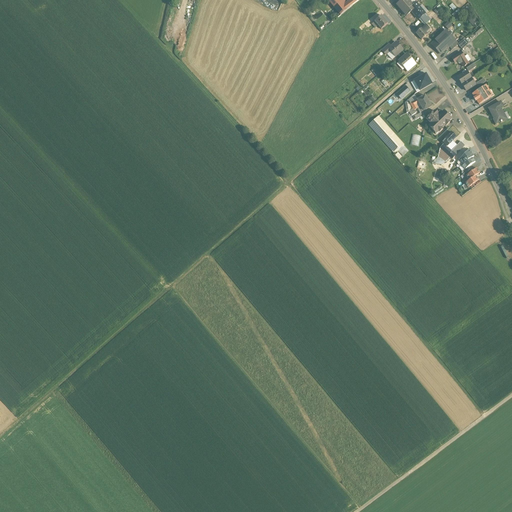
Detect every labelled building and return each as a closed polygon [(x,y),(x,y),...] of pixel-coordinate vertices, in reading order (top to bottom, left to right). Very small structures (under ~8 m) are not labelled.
[(327,0),(341,15),(343,13),(346,11),(350,8),(347,3),(343,0),(327,0)] [(407,0),(400,0),(395,4),(406,16),(412,11),(415,8),(413,6),(408,1),(407,0)] [(419,7),(416,3),(413,6),(415,8),(412,11),(419,20),(425,14),(419,8),(419,7)] [(425,14),(419,20),(421,23),(425,19),(427,16),(425,14)] [(388,24),(381,16),(374,22),(381,30),(388,24)] [(422,28),(416,33),(421,40),(427,35),(425,32),(424,30),(422,28)] [(446,31),(440,37),(444,40),(442,42),(443,41),(445,42),(451,36),(446,31)] [(451,36),(445,42),(443,41),(442,42),(448,48),(449,47),(455,41),(451,36)] [(440,37),(435,41),(438,45),(442,42),(444,40),(440,37)] [(458,44),(458,45),(462,50),(469,44),(464,39),(458,44)] [(455,41),(449,47),(452,50),(458,45),(458,44),(455,41)] [(438,45),(435,48),(440,55),(448,48),(442,42),(438,45)] [(403,51),(396,43),(391,48),(389,49),(391,52),(395,57),(403,51)] [(388,44),(381,50),(386,56),(391,52),(389,49),(391,48),(388,44)] [(468,64),(461,53),(452,59),(455,64),(457,62),(458,63),(459,64),(460,64),(461,64),(463,67),(468,64)] [(413,62),(407,55),(399,62),(405,69),(414,62),(413,61),(413,62)] [(414,62),(405,69),(408,72),(417,65),(414,62)] [(474,64),(466,69),(468,72),(476,67),(474,64)] [(467,72),(457,78),(462,85),(471,79),(467,72)] [(420,91),(432,85),(426,74),(414,80),(420,91)] [(471,79),(462,85),(466,91),(475,85),(471,79)] [(484,79),(476,84),(478,87),(486,82),(484,79)] [(401,99),(409,91),(406,87),(397,95),(401,99)] [(479,90),(472,95),(475,98),(473,99),(475,102),(476,101),(479,105),(491,97),(484,87),(479,90)] [(414,95),(405,103),(406,113),(409,112),(413,109),(410,104),(414,102),(417,100),(414,95)] [(417,100),(419,103),(423,111),(431,107),(425,96),(417,100)] [(500,103),(489,110),(491,114),(492,113),(495,119),(493,120),(496,125),(500,122),(501,123),(505,121),(499,112),(499,113),(497,110),(503,107),(500,103)] [(424,116),(422,112),(420,113),(413,117),(415,120),(420,118),(424,116)] [(438,114),(436,113),(435,113),(433,112),(426,119),(431,124),(428,127),(432,131),(435,134),(437,132),(439,134),(442,130),(441,129),(445,125),(446,127),(450,123),(448,122),(451,119),(447,116),(443,112),(439,117),(437,115),(438,114)] [(405,147),(379,116),(368,125),(395,156),(405,147)] [(456,138),(451,132),(444,139),(445,140),(449,145),(452,142),(456,138)] [(410,145),(419,146),(420,136),(412,135),(410,145)] [(449,145),(447,147),(452,152),(457,146),(452,142),(449,145)] [(447,147),(444,144),(443,145),(440,149),(449,158),(451,160),(456,155),(452,152),(447,147)] [(457,146),(452,152),(456,155),(461,150),(457,146)] [(449,158),(440,149),(438,158),(445,163),(449,158)] [(467,149),(456,163),(461,166),(462,165),(459,161),(468,150),(467,149)] [(468,150),(459,161),(462,165),(472,158),(473,157),(469,150),(468,150)] [(472,158),(462,165),(461,166),(464,170),(467,167),(475,162),(472,158)] [(469,173),(465,176),(469,181),(475,176),(476,176),(479,173),(475,168),(469,173)] [(449,172),(442,169),(438,170),(434,181),(444,184),(449,172)] [(475,176),(469,181),(464,184),(467,188),(478,180),(476,176),(475,176)] [(437,195),(443,191),(441,187),(434,191),(437,195)] [(471,228),(469,230),(478,240),(480,238),(471,228)]
